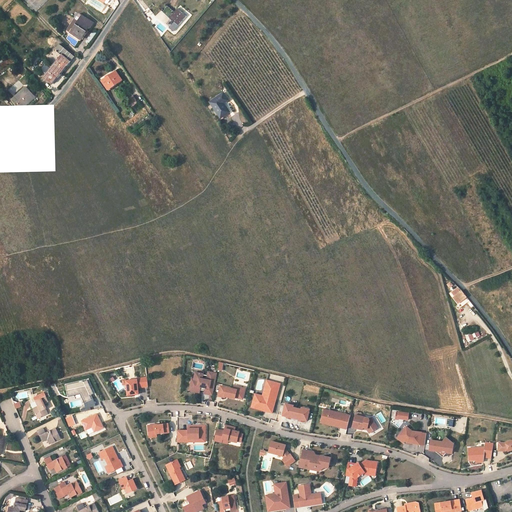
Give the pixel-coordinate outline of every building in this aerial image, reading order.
[(178,8),(170,18),(178,25),(186,16),(178,8)] [(76,19),(79,21),(71,34),(79,39),(83,33),(85,34),(89,27),(90,28),(93,23),(79,14),(76,19)] [(79,21),(76,19),(75,18),(67,30),(71,34),(79,21)] [(54,79),(66,65),(67,66),(75,57),(59,44),(55,49),(62,54),(43,77),(52,84),(55,80),(54,79)] [(102,80),(107,89),(115,84),(121,80),(116,71),(102,80)] [(22,108),(35,97),(19,80),(9,90),(15,97),(13,99),(22,108)] [(224,92),(210,101),(221,116),(228,111),(223,102),(228,99),(224,92)] [(467,296),(462,291),(460,292),(458,290),(456,292),(458,294),(457,295),(462,300),(467,296)] [(461,303),(462,305),(467,302),(471,308),(473,306),(467,298),(461,303)] [(467,342),(477,338),(475,332),(465,336),(467,342)] [(195,371),(194,378),(192,377),(190,390),(200,392),(201,389),(201,387),(205,388),(206,387),(210,387),(208,393),(213,394),(216,381),(207,379),(203,378),(204,373),(195,371)] [(209,371),(207,379),(216,381),(217,373),(209,371)] [(138,387),(148,386),(147,377),(137,378),(137,379),(126,380),(128,395),(135,394),(135,393),(137,393),(137,394),(139,394),(138,387)] [(74,382),(65,384),(67,396),(81,392),(85,402),(92,400),(90,395),(93,394),(87,380),(84,381),(81,381),(74,382)] [(261,396),(254,394),(253,397),(265,400),(266,397),(263,397),(266,386),(269,383),(270,384),(271,382),(265,380),(261,396)] [(264,411),(271,413),(275,397),(273,396),(275,389),(277,390),(279,384),(271,382),(270,384),(269,383),(266,386),(263,397),(266,397),(265,400),(253,397),(250,408),(262,411),(263,410),(265,410),(264,411)] [(243,400),(245,390),(238,388),(237,390),(234,389),(221,385),(218,395),(225,397),(225,396),(232,398),(232,396),(235,397),(243,400)] [(35,398),(36,401),(39,406),(34,409),(38,419),(49,414),(44,404),(49,402),(47,396),(44,397),(43,394),(35,398)] [(293,407),(284,406),(282,415),(286,416),(290,417),(291,416),(295,417),(296,408),(293,407)] [(300,409),(296,408),(295,417),(298,418),(298,419),(299,419),(302,419),(306,420),(308,411),(300,409)] [(330,410),(324,409),(320,422),(331,425),(331,423),(338,425),(338,427),(347,429),(349,419),(345,418),(346,414),(337,412),(336,415),(330,413),(330,410)] [(88,435),(104,427),(97,413),(81,420),(88,435)] [(72,415),(65,418),(69,427),(76,424),(72,415)] [(355,415),(352,427),(363,429),(363,427),(367,428),(367,429),(369,433),(378,428),(375,424),(372,423),(369,419),(368,418),(362,416),(355,415)] [(164,433),(169,432),(168,423),(160,424),(155,425),(155,424),(148,425),(149,434),(156,433),(164,432),(164,433)] [(188,430),(177,430),(177,442),(188,442),(188,439),(199,439),(199,442),(205,442),(205,425),(199,425),(199,428),(193,428),(193,425),(188,425),(188,430)] [(411,442),(420,444),(422,432),(412,431),(406,426),(399,435),(405,440),(411,441),(411,442)] [(44,428),(39,430),(44,441),(49,438),(51,444),(62,439),(57,428),(46,432),(44,428)] [(224,434),(216,432),(214,440),(222,442),(223,439),(228,440),(237,442),(237,441),(239,433),(239,432),(234,431),(225,428),(225,431),(224,434)] [(81,439),(87,437),(85,431),(78,434),(81,439)] [(437,440),(431,439),(430,449),(432,450),(436,450),(438,452),(443,456),(444,455),(446,452),(450,447),(454,443),(446,437),(443,441),(442,442),(436,441),(437,440)] [(511,440),(506,442),(506,443),(499,442),(499,450),(507,451),(508,450),(508,451),(511,449),(511,440)] [(286,445),(272,441),(269,450),(273,452),(273,453),(283,456),(284,458),(282,459),(287,466),(295,460),(291,454),(290,455),(285,448),(286,445)] [(492,458),(494,443),(486,442),(485,447),(469,448),(469,460),(477,459),(484,459),(484,457),(492,458)] [(113,445),(97,452),(107,474),(123,467),(113,445)] [(330,463),(331,458),(321,456),(321,457),(316,455),(315,454),(312,455),(309,451),(303,450),(299,467),(309,469),(310,466),(318,468),(320,470),(324,467),(327,468),(328,463),(330,463)] [(51,456),(45,459),(50,469),(55,467),(58,472),(68,467),(63,456),(53,461),(51,456)] [(181,466),(177,459),(166,465),(176,484),(185,479),(181,471),(180,472),(177,468),(179,467),(181,466)] [(351,476),(349,485),(355,486),(356,479),(357,477),(358,475),(361,473),(363,473),(365,472),(376,473),(377,462),(365,460),(360,464),(356,464),(349,469),(347,469),(346,475),(351,476)] [(137,489),(133,477),(128,479),(127,475),(118,479),(126,499),(135,495),(133,490),(137,489)] [(66,481),(61,483),(66,494),(71,492),(73,497),(83,492),(78,481),(68,485),(66,481)] [(286,483),(274,485),(276,494),(272,495),(273,500),(267,501),(268,508),(283,505),(284,509),(291,508),(286,483)] [(293,495),(294,501),(300,500),(301,507),(308,505),(308,504),(310,503),(311,505),(316,504),(316,501),(322,500),(321,492),(311,494),(309,484),(299,485),(301,498),(298,499),(297,495),(293,495)] [(467,499),(469,508),(474,506),(475,509),(483,506),(482,500),(485,500),(482,490),(473,492),(474,497),(474,499),(472,499),(471,498),(467,499)] [(236,509),(234,496),(223,498),(223,501),(219,502),(220,511),(225,511),(225,509),(231,508),(231,510),(236,509)] [(29,499),(27,499),(20,498),(18,497),(15,508),(10,506),(8,511),(20,511),(21,509),(26,510),(29,499)] [(462,510),(460,499),(435,503),(436,511),(442,511),(443,510),(452,508),(453,511),(462,510)] [(398,507),(398,511),(412,511),(413,511),(415,511),(420,511),(418,502),(415,501),(407,503),(408,505),(398,507)] [(83,503),(77,505),(80,511),(99,511),(95,503),(85,508),(83,503)]
